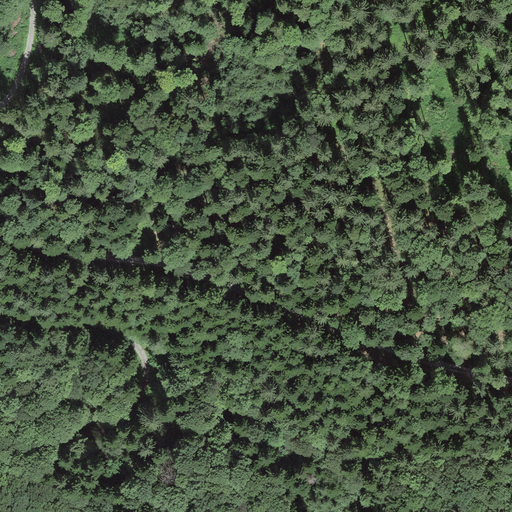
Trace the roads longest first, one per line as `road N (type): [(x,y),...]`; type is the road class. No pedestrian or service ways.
road 1 (track): [(0,214),(42,219),(192,267),(395,349),(511,384)]
road 2 (track): [(0,312),(122,332),(144,362),(134,404),(0,445)]
